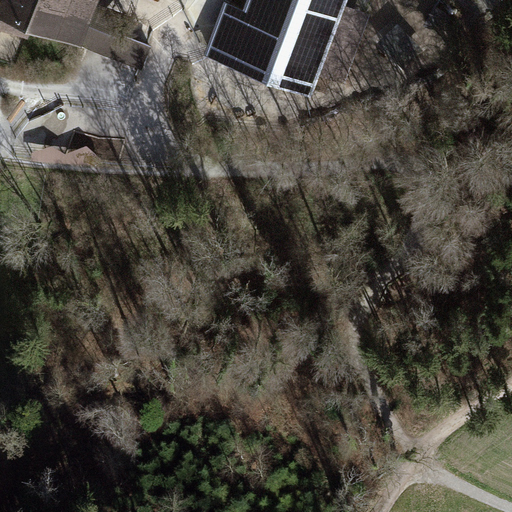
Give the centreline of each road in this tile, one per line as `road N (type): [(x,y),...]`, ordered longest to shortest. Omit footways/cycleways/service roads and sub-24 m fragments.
road 1 (track): [(210,0),(169,56),(153,96),(164,145),(210,167),(403,163),(419,178),(424,195),(413,231),(358,315),(351,351),(390,424)]
road 2 (track): [(153,96),(35,96),(0,86)]
